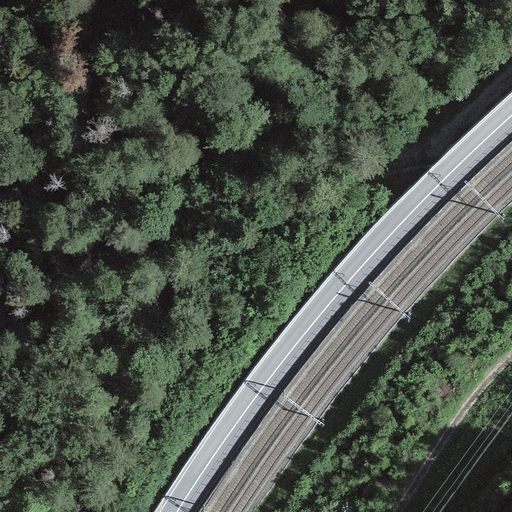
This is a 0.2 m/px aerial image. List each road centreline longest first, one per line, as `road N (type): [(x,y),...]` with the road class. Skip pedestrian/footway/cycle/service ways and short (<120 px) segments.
road 1 (primary): [(177,511),(341,289),(511,115)]
road 2 (track): [(511,353),(391,511)]
